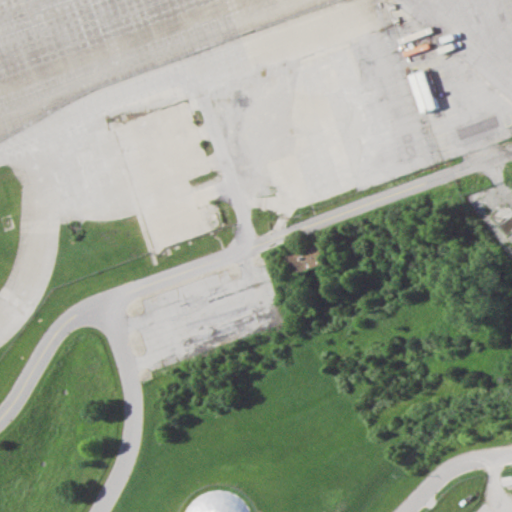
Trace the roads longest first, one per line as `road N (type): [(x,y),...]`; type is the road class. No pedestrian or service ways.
road 1 (residential): [(450,172),(74,312),(55,329),(16,410),(0,426)]
road 2 (residential): [(95,511),(134,422),(131,384),(100,300)]
road 3 (residential): [(396,511),(445,463),(511,450)]
